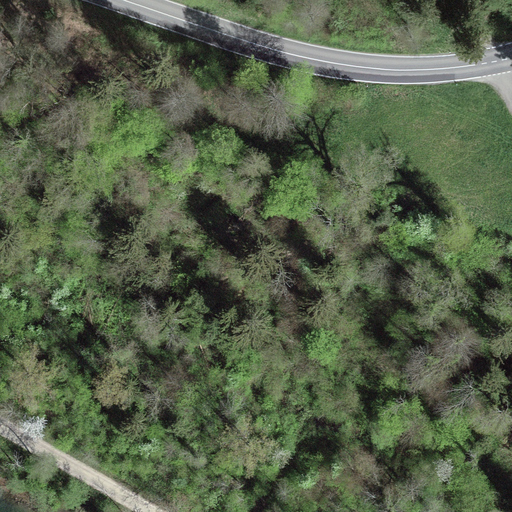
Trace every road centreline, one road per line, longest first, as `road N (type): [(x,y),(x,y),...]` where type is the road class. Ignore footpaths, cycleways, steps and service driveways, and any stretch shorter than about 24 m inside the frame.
road 1 (tertiary): [(511,58),(395,70),(296,54),(127,0)]
road 2 (track): [(0,431),(145,511)]
road 3 (track): [(431,0),(494,47),(511,98)]
